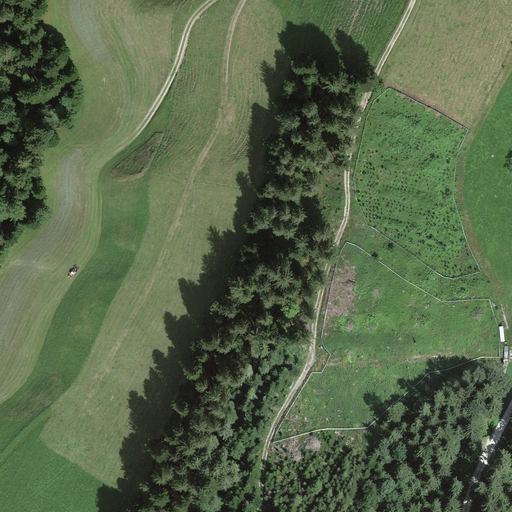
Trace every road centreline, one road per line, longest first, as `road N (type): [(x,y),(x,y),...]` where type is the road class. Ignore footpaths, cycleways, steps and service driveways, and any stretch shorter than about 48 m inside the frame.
road 1 (track): [(259,511),(263,460),(306,368),(345,235),(355,126),(413,0)]
road 2 (track): [(108,350),(154,272),(215,129),(224,52),(244,0)]
road 3 (track): [(4,268),(74,260),(91,227),(95,172),(141,128),(193,18),(212,0)]
